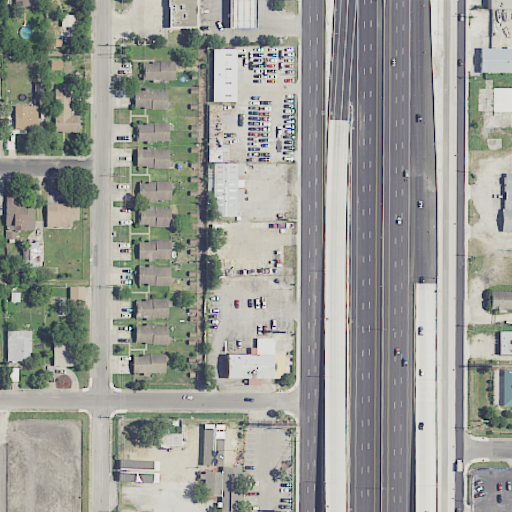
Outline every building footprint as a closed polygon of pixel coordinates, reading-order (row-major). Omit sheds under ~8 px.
[(197,27),(197,0),(167,0),(168,27),(197,27)] [(229,25),(229,0),(254,0),(254,25),(229,25)] [(511,8),(511,0),(486,0),(486,8),(511,8)] [(212,101),(236,101),(236,48),(212,48),(212,101)] [(511,72),(511,48),(480,48),(480,72),(511,72)] [(175,80),(175,61),(142,62),(143,80),(175,80)] [(70,89),(55,89),(55,132),(79,132),(80,115),(70,115),(70,89)] [(134,108),(167,109),(168,90),(135,89),(134,108)] [(14,106),(15,129),(38,129),(38,106),(14,106)] [(207,149),(221,149),(221,125),(223,125),(223,106),(207,106),(207,149)] [(169,141),(169,122),(137,123),(137,142),(169,141)] [(168,148),(136,149),(137,168),(169,168),(168,148)] [(237,217),(237,202),(244,202),(244,163),(212,163),(213,217),(237,217)] [(501,232),(511,231),(511,172),(502,172),(501,232)] [(170,181),(138,182),(139,201),(171,201),(170,181)] [(15,187),(5,188),(6,231),(35,230),(34,206),(15,207),(15,187)] [(46,203),(47,227),(72,227),(72,220),(79,220),(79,203),(46,203)] [(171,207),(139,207),(139,226),(171,227),(171,207)] [(139,260),(171,259),(170,240),(138,241),(139,260)] [(42,242),(22,243),(23,271),(43,270),(42,242)] [(172,266),(138,267),(138,286),(172,285),(172,266)] [(85,287),(70,286),(70,309),(85,310),(85,287)] [(511,309),(511,291),(490,291),(490,309),(511,309)] [(136,318),(168,317),(167,299),(135,300),(136,318)] [(136,325),(136,344),(168,344),(167,325),(136,325)] [(6,331),(7,361),(31,360),(30,330),(6,331)] [(499,355),(511,354),(511,331),(499,332),(499,355)] [(54,366),(77,366),(76,337),(53,337),(54,366)] [(226,379),(282,379),(282,354),(274,354),(274,338),(256,337),(256,353),(226,353),(226,379)] [(165,373),(166,355),(133,354),(133,373),(165,373)] [(502,408),(511,408),(511,366),(501,366),(502,408)] [(208,425),(188,424),(187,454),(206,455),(208,425)] [(235,426),(217,426),(216,463),(234,464),(235,426)] [(157,445),(181,446),(181,433),(158,433),(157,445)] [(157,476),(158,460),(126,459),(126,475),(157,476)] [(240,511),(241,467),(222,466),(222,472),(203,472),(203,496),(221,496),(220,511),(240,511)] [(122,506),(152,507),(152,503),(148,503),(149,487),(123,486),(122,506)]
